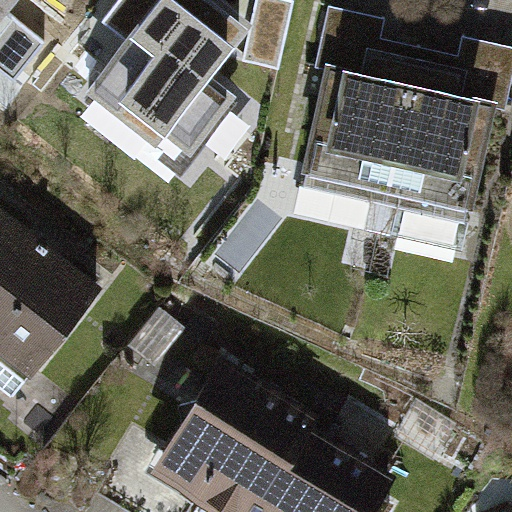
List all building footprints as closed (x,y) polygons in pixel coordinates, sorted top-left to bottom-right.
[(0,0),(0,24),(10,31),(30,0),(0,0)] [(192,0),(153,0),(92,79),(166,128),(243,37),(192,0)] [(382,28),(333,18),(304,160),(390,178),(414,60),(377,52),(382,28)] [(414,60),(390,178),(478,199),(507,62),(460,49),(451,74),(414,60)] [(0,212),(0,291),(39,242),(0,212)] [(103,291),(39,242),(0,291),(0,368),(30,394),(103,291)] [(202,356),(133,465),(207,511),(355,511),(383,470),(202,356)]
